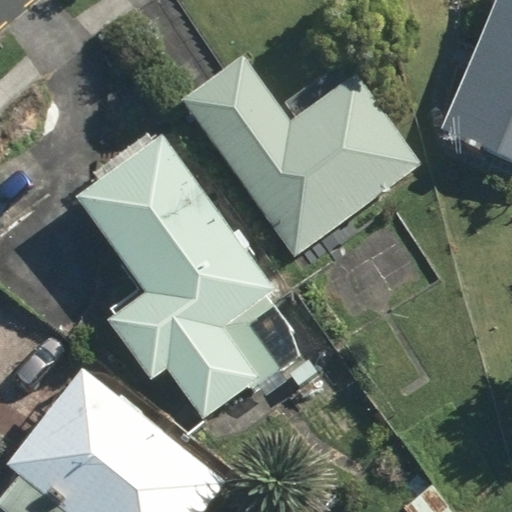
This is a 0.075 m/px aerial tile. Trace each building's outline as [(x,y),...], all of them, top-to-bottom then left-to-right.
[(511,0),(502,0),(441,139),(511,169),(511,0)] [(245,68),(183,112),(295,265),(421,174),(357,86),(292,133),(245,68)] [(163,150),(77,211),(144,304),(107,331),(149,390),(167,377),(204,428),(310,351),(163,150)] [(17,491),(0,511),(209,511),(227,489),(81,378),(3,480),(17,491)] [(449,511),(409,468),(381,493),(398,511),(449,511)]
